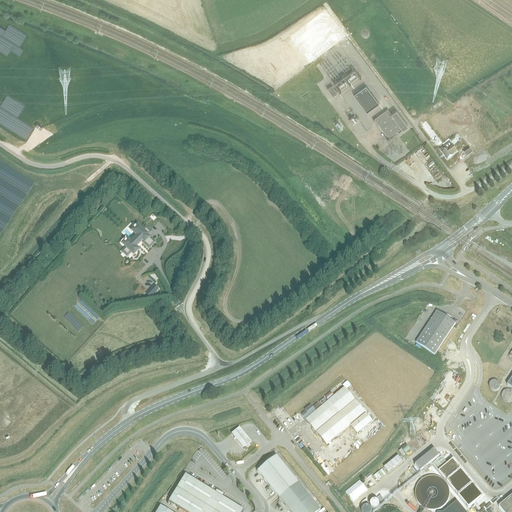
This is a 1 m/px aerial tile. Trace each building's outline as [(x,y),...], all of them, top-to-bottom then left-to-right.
[(344,76),(334,84),(340,92),(350,85),(360,77),(354,69),(344,76)] [(333,96),(337,93),(332,85),(327,89),(333,96)] [(353,95),(366,112),(379,103),(365,86),(353,95)] [(325,108),(331,103),(321,91),(318,93),(319,95),(316,98),(325,108)] [(314,94),(308,99),(318,113),(323,110),(318,104),(314,99),(316,97),(314,94)] [(402,130),(408,126),(396,110),(391,114),(387,109),(374,119),(388,138),(401,128),(402,130)] [(345,128),(339,120),(334,124),(340,132),(345,128)] [(422,125),(437,147),(442,143),(426,122),(422,125)] [(447,139),(452,144),(456,140),(452,135),(447,139)] [(425,160),(429,157),(422,146),(417,149),(425,160)] [(445,146),(440,149),(443,153),(448,160),(452,156),(457,152),(453,146),(448,149),(447,149),(445,146)] [(469,148),(463,152),(467,157),(472,153),(469,148)] [(127,247),(123,251),(128,256),(131,252),(134,255),(139,250),(136,247),(143,241),(150,249),(155,243),(149,236),(152,233),(147,228),(144,231),(139,226),(137,228),(136,227),(135,229),(133,231),(138,236),(132,242),(129,239),(127,241),(125,242),(124,244),(127,247)] [(154,286),(145,295),(149,298),(157,290),(154,286)] [(437,311),(416,343),(435,355),(455,324),(456,323),(437,311)] [(490,385),(490,387),(490,389),(491,390),(493,391),(495,392),(497,391),(499,390),(500,388),(500,386),(499,384),(498,382),(496,381),(494,381),(492,382),(491,383),(490,385)] [(326,445),(350,426),(357,434),(372,422),(344,388),(316,411),(311,405),(305,410),(306,411),(301,415),(305,420),(326,445)] [(511,391),(511,390),(508,390),(506,390),(504,392),(502,393),(502,396),(502,398),(503,400),(504,402),(507,403),(509,403),(511,402),(511,401),(511,391)] [(299,411),(290,417),(292,419),(301,413),(299,411)] [(239,427),(231,433),(243,448),(251,441),(239,427)] [(370,431),(360,438),(363,442),(373,434),(370,431)] [(447,451),(432,463),(469,509),(484,497),(447,451)] [(337,459),(339,461),(349,455),(347,452),(337,459)] [(257,471),(279,499),(290,511),(318,511),(320,511),(298,483),(276,456),(257,471)] [(336,474),(341,469),(333,460),(328,465),(336,474)] [(242,511),(243,510),(222,497),(223,495),(224,495),(216,490),(215,493),(185,475),(168,504),(169,502),(184,511),(242,511)] [(360,481),(346,493),(353,502),(367,491),(360,481)] [(511,511),(511,496),(499,507),(503,511),(511,511)] [(375,500),(374,501),(372,501),(371,503),(370,505),(371,507),(372,508),(373,509),(375,510),(377,509),(378,508),(379,507),(380,505),(379,503),(378,501),(377,501),(375,500)] [(465,511),(457,502),(445,511),(465,511)]
